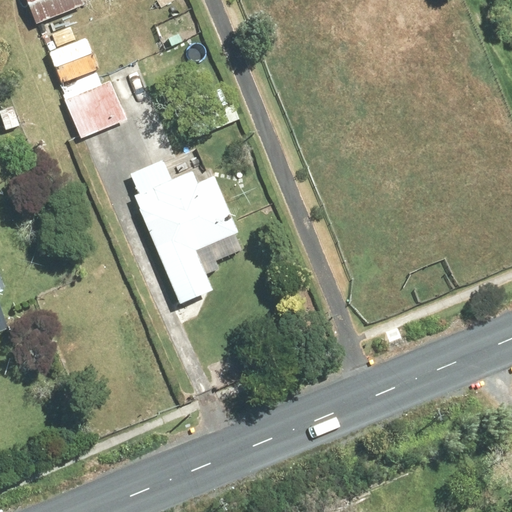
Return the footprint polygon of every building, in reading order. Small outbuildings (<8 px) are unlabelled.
[(79,0),(33,0),(22,4),(31,27),(83,7),(79,0)] [(39,37),(45,52),(75,41),(70,26),(39,37)] [(83,40),(47,54),(59,85),(95,71),(83,40)] [(67,99),(61,101),(77,140),(124,122),(108,83),(75,96),(72,89),(64,93),(67,99)] [(184,114),(195,140),(237,122),(226,96),(184,114)] [(159,162),(127,176),(136,196),(131,198),(137,211),(135,212),(176,306),(207,293),(201,278),(215,271),(212,263),(242,251),(210,178),(194,185),(189,173),(168,182),(159,162)]
